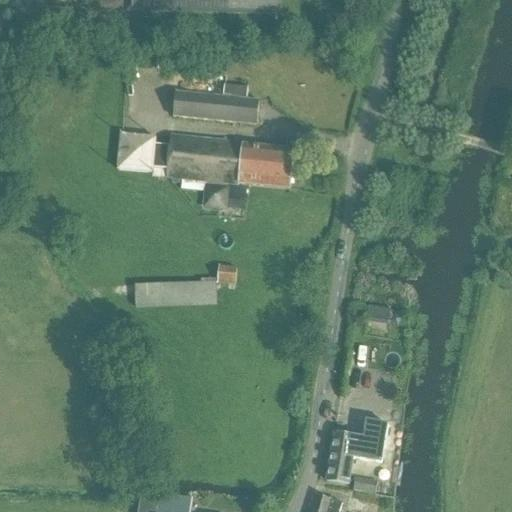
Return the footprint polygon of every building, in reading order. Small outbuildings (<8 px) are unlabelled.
[(281,14),(281,0),(131,0),(132,11),(281,14)] [(256,127),(258,103),(174,95),(172,119),(256,127)] [(170,147),(156,146),(157,140),(122,137),(119,171),(153,174),(153,177),(206,182),(204,208),(226,210),(228,189),(226,189),(226,185),(289,191),(293,150),(170,139),(170,147)] [(219,268),(217,286),(235,287),(236,270),(219,268)] [(214,282),(133,285),(134,306),(215,304),(214,282)] [(368,307),(366,323),(388,327),(391,311),(368,307)] [(394,316),(389,323),(397,328),(401,320),(394,316)] [(381,466),(387,427),(366,424),(364,441),(333,436),(326,482),(349,486),(352,461),(381,466)] [(355,480),(353,494),(374,498),(377,484),(355,480)] [(310,511),(338,511),(341,505),(316,497),(310,511)] [(140,507),(138,511),(189,511),(190,510),(189,510),(190,501),(172,498),(159,500),(158,505),(158,506),(147,505),(144,504),(143,504),(140,504),(140,507)] [(348,499),(345,510),(351,511),(364,511),(366,504),(348,499)]
